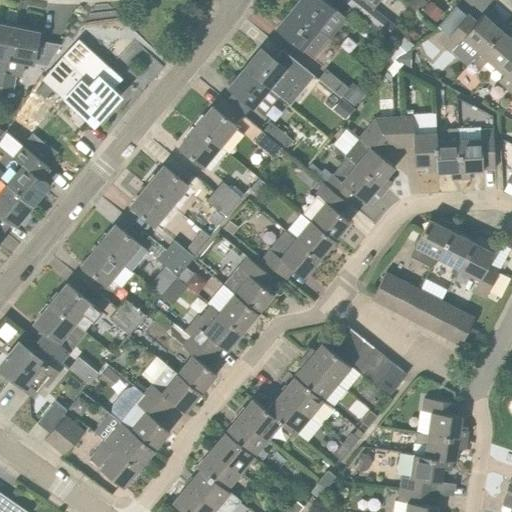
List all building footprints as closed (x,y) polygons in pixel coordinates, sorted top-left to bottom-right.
[(327,36),(343,15),(324,0),(300,0),(293,8),(327,36)] [(354,0),(351,5),(367,17),(374,9),(373,8),(379,0),(354,0)] [(408,0),(406,2),(416,10),(424,0),(408,0)] [(421,10),(436,22),(444,13),(430,1),(421,10)] [(327,36),(293,8),(277,29),(301,48),(314,59),(331,38),(327,36)] [(394,39),(377,25),(355,8),(348,18),(366,33),(386,49),(394,39)] [(457,45),(451,51),(468,65),(472,61),(473,61),(480,53),(505,22),(499,17),(493,23),(483,14),(476,21),(467,14),(447,37),(457,45)] [(377,25),(394,39),(399,33),(400,30),(384,17),(377,25)] [(511,28),(505,22),(480,53),(473,61),(480,68),(488,59),(496,67),(511,48),(511,38),(508,35),(511,30),(511,28)] [(0,86),(2,87),(8,58),(14,27),(0,24),(0,86)] [(8,58),(2,87),(15,89),(16,75),(22,75),(23,71),(24,62),(33,64),(40,32),(14,27),(8,58)] [(108,68),(109,67),(108,66),(107,67),(101,62),(102,61),(101,60),(100,61),(94,55),(95,54),(94,53),(93,54),(87,49),(88,48),(87,47),(80,41),(81,41),(80,40),(44,78),(66,99),(67,98),(82,82),(89,89),(108,68)] [(245,67),(269,87),(286,67),(261,47),(245,67)] [(499,80),(511,92),(511,48),(496,67),(504,74),(499,80)] [(269,87),(245,67),(228,88),(252,108),(269,87)] [(73,104),(64,115),(81,131),(91,121),(94,124),(120,96),(111,87),(120,77),(119,76),(118,78),(108,68),(89,89),(82,82),(67,98),(73,104)] [(342,95),(349,87),(326,69),(318,78),(341,97),(342,95)] [(45,99),(53,90),(44,81),(35,90),(45,99)] [(352,83),(349,87),(342,95),(353,105),(364,93),(352,83)] [(342,98),(333,108),(344,118),(353,108),(348,103),(342,98)] [(393,100),(379,101),(380,115),(394,114),(393,100)] [(220,145),(236,125),(213,106),(197,126),(220,145)] [(405,116),(399,117),(401,147),(414,146),(415,166),(428,164),(429,172),(437,172),(436,140),(437,140),(437,133),(414,134),(414,116),(412,116),(405,116)] [(399,117),(375,118),(390,147),(400,146),(399,117)] [(375,118),(345,154),(348,157),(387,189),(392,182),(386,177),(395,166),(382,157),(390,147),(375,118)] [(285,150),(293,140),(271,122),(262,132),(282,147),(285,150)] [(180,147),(203,166),(220,145),(197,126),(180,147)] [(461,179),(459,139),(458,128),(448,129),(448,139),(436,140),(437,172),(451,171),(451,179),(461,179)] [(481,138),(459,139),(461,179),(470,178),(470,170),(495,169),(493,128),(481,129),(481,138)] [(14,152),(24,140),(10,129),(1,141),(14,152)] [(262,132),(255,141),(274,156),(282,147),(262,132)] [(8,184),(8,185),(32,205),(49,184),(41,178),(50,167),(46,164),(39,158),(24,146),(14,158),(24,165),(13,179),(8,184)] [(49,146),(39,158),(46,164),(57,152),(49,146)] [(325,184),(348,203),(356,194),(366,202),(374,191),(380,196),(387,189),(348,157),(325,184)] [(317,176),(321,170),(311,162),(307,167),(317,176)] [(187,185),(188,185),(164,165),(148,186),(179,211),(195,191),(187,185)] [(0,177),(8,184),(13,179),(0,168),(0,177)] [(259,177),(250,188),(258,194),(266,183),(259,177)] [(222,181),(214,191),(234,206),(241,197),(222,181)] [(315,192),(317,194),(303,212),(311,220),(335,239),(350,220),(340,212),(348,203),(325,184),(323,183),(315,192)] [(32,205),(8,185),(0,194),(0,212),(15,225),(32,205)] [(179,211),(148,186),(131,206),(155,225),(155,224),(163,230),(179,211)] [(214,191),(207,200),(217,208),(227,216),(234,206),(214,191)] [(296,238),(320,258),(335,239),(311,220),(310,220),(303,215),(297,223),(303,229),(296,238)] [(429,219),(410,255),(432,266),(437,257),(451,230),(429,219)] [(231,235),(237,228),(227,220),(221,228),(231,235)] [(123,264),(139,243),(116,224),(99,245),(123,264)] [(201,229),(186,249),(194,256),(210,236),(201,229)] [(285,230),(262,259),(286,279),(294,269),(304,277),(320,258),(296,238),(285,230)] [(451,230),(437,257),(458,268),(472,241),(451,230)] [(194,256),(186,249),(174,240),(166,250),(186,266),(194,256)] [(480,279),(474,291),(485,297),(499,269),(488,263),(494,252),(472,241),(458,268),(480,279)] [(82,266),(106,285),(123,264),(99,245),(82,266)] [(158,259),(178,275),(186,266),(166,250),(158,259)] [(247,256),(224,284),(258,312),(261,313),(276,294),(266,286),(273,277),(247,256)] [(178,275),(177,277),(185,283),(194,273),(186,266),(178,275)] [(372,299),(383,305),(397,277),(386,271),(372,299)] [(187,285),(185,283),(177,277),(173,281),(184,290),(187,285)] [(383,305),(394,311),(408,283),(397,277),(383,305)] [(51,303),(85,331),(101,310),(68,283),(51,303)] [(394,311),(404,316),(419,288),(408,283),(394,311)] [(225,287),(210,305),(218,312),(242,331),(258,312),(224,284),(223,285),(225,287)] [(404,316),(415,322),(430,294),(419,288),(404,316)] [(415,322),(427,328),(441,300),(430,294),(415,322)] [(137,325),(145,315),(126,299),(118,309),(137,325)] [(427,328),(438,333),(453,306),(441,300),(427,328)] [(62,362),(70,353),(86,332),(85,331),(51,303),(34,324),(46,333),(38,342),(62,362)] [(218,312),(210,305),(210,304),(201,315),(198,313),(184,330),(190,336),(215,355),(222,346),(227,350),(242,331),(218,312)] [(438,333),(450,339),(464,311),(453,306),(438,333)] [(118,309),(110,318),(130,334),(137,325),(118,309)] [(464,311),(450,339),(461,345),(475,317),(464,311)] [(188,336),(172,324),(167,332),(177,341),(181,344),(188,336)] [(328,346),(338,355),(356,332),(346,324),(328,346)] [(462,343),(475,350),(483,333),(470,326),(462,343)] [(338,355),(347,362),(366,340),(356,332),(338,355)] [(192,354),(177,372),(201,392),(217,373),(207,365),(215,355),(190,336),(182,346),(192,354)] [(135,349),(138,344),(130,338),(124,346),(128,350),(135,349)] [(347,362),(351,366),(358,371),(375,348),(366,340),(347,362)] [(321,343),(308,358),(338,382),(351,366),(347,362),(338,355),(328,346),(322,341),(321,343)] [(33,394),(53,370),(19,342),(0,365),(0,366),(13,378),(15,377),(32,391),(31,392),(33,394)] [(367,379),(385,356),(375,348),(358,371),(367,379)] [(385,356),(367,379),(377,387),(394,364),(385,356)] [(97,374),(77,357),(69,367),(89,384),(97,374)] [(338,382),(308,358),(294,376),(323,400),(338,382)] [(144,393),(168,413),(176,403),(185,411),(201,392),(177,372),(167,364),(144,393)] [(377,387),(388,396),(407,374),(394,364),(377,387)] [(99,377),(112,387),(120,377),(106,367),(99,377)] [(323,400),(294,376),(281,393),(310,416),(323,400)] [(120,422),(154,450),(170,430),(160,422),(168,413),(144,393),(120,422)] [(281,393),(268,409),(267,409),(281,421),(281,422),(295,434),(310,416),(281,393)] [(268,438),(281,422),(281,421),(267,409),(268,409),(252,397),(251,398),(252,399),(239,414),(268,438)] [(430,433),(467,438),(468,429),(460,428),(462,415),(452,414),(454,402),(425,397),(423,411),(433,412),(430,433)] [(37,424),(49,434),(65,415),(68,412),(55,401),(37,424)] [(368,426),(377,415),(370,409),(361,420),(368,426)] [(239,414),(225,431),(254,455),(268,438),(239,414)] [(55,446),(74,422),(65,415),(49,434),(45,438),(55,446)] [(55,446),(65,455),(85,431),(74,422),(55,446)] [(105,441),(139,469),(154,450),(120,422),(105,441)] [(225,431),(211,448),(240,472),(254,455),(225,431)] [(351,432),(342,443),(350,449),(358,439),(351,432)] [(452,459),(452,460),(456,460),(458,447),(465,448),(467,438),(430,433),(417,432),(416,443),(427,444),(425,454),(425,455),(452,459)] [(139,469),(105,441),(90,459),(124,487),(139,469)] [(350,449),(342,443),(334,453),(341,459),(350,449)] [(197,465),(201,467),(227,488),(228,487),(240,472),(211,448),(198,464),(197,465)] [(412,453),(401,452),(399,474),(409,475),(409,477),(401,476),(399,489),(429,493),(431,480),(441,481),(443,468),(451,469),(452,460),(452,459),(425,455),(425,454),(412,453)] [(201,467),(187,484),(217,509),(232,491),(228,487),(227,488),(201,467)] [(328,470),(320,479),(328,486),(336,476),(328,470)] [(328,486),(320,479),(311,490),(319,497),(328,486)] [(503,501),(511,504),(511,479),(503,501)] [(185,511),(214,511),(217,509),(187,484),(174,500),(173,500),(172,501),(185,511)] [(406,502),(404,511),(437,511),(438,506),(428,504),(429,493),(399,489),(398,501),(406,502)] [(22,511),(2,498),(0,501),(0,511),(22,511)] [(287,510),(289,511),(298,511),(303,506),(296,499),(287,510)]
